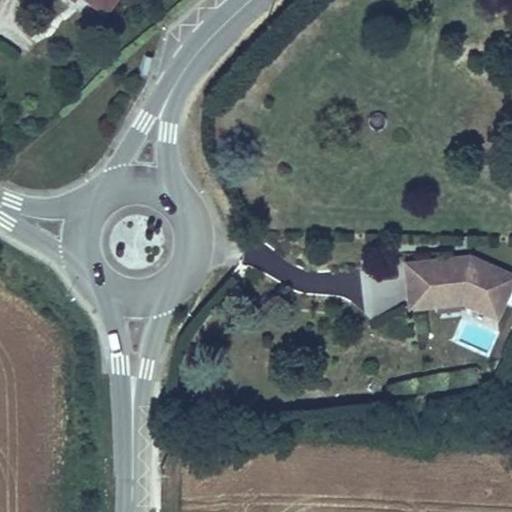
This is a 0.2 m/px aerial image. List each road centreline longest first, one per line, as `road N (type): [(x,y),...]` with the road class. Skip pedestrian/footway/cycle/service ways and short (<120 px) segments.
road 1 (tertiary): [(133,409),(170,283)]
road 2 (tertiary): [(174,86),(103,191)]
road 3 (tertiary): [(105,289),(133,409)]
